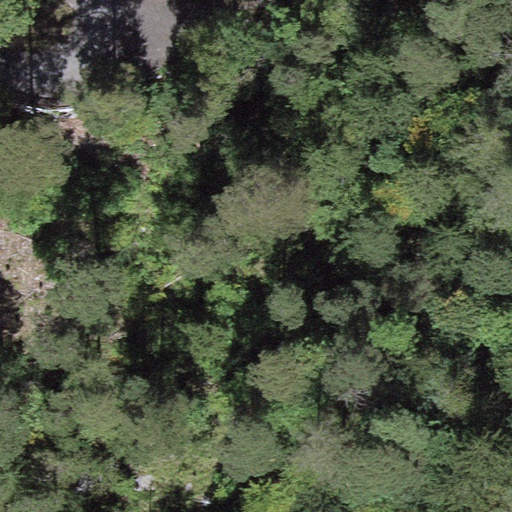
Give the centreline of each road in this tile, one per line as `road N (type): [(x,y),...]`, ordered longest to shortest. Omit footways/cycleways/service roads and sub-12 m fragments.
road 1 (track): [(129,22),(336,0)]
road 2 (unclassified): [(121,0),(129,22),(93,73),(51,81),(0,67)]
